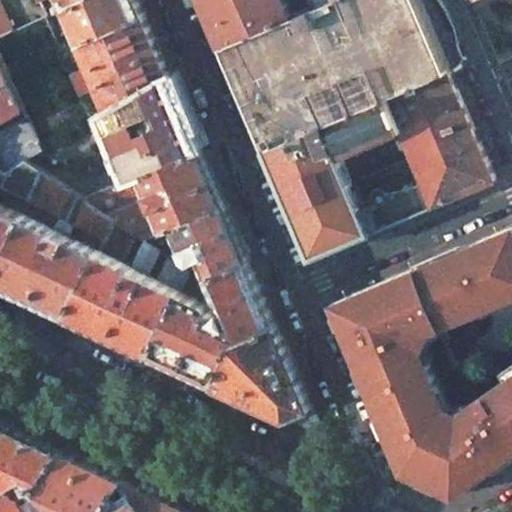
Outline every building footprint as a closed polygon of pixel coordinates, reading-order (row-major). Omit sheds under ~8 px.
[(0,0),(0,35),(12,30),(0,2),(0,0)] [(61,16),(53,0),(38,0),(46,15),(48,20),(61,16)] [(147,14),(140,0),(64,0),(76,26),(55,35),(62,50),(83,41),(147,14)] [(205,0),(224,45),(295,14),(288,0),(205,0)] [(451,71),(420,0),(309,0),(313,7),(295,14),(224,45),(268,147),(389,96),(451,71)] [(173,75),(147,14),(83,41),(93,65),(100,84),(111,110),(113,109),(165,80),(173,75)] [(0,53),(0,120),(24,107),(0,53)] [(95,86),(87,67),(72,73),(81,92),(93,87),(95,86)] [(415,155),(436,204),(497,179),(451,71),(389,96),(404,129),(415,155)] [(193,122),(173,75),(165,80),(174,102),(179,100),(184,112),(183,113),(187,124),(193,122)] [(187,124),(183,113),(184,112),(179,100),(174,102),(165,80),(113,109),(119,125),(114,127),(135,176),(197,148),(187,124)] [(314,256),(375,231),(353,181),(342,155),(404,129),(389,96),(268,147),(314,256)] [(108,112),(114,127),(119,125),(113,109),(111,110),(108,112)] [(44,151),(27,115),(0,129),(0,166),(4,173),(28,160),(44,151)] [(187,124),(197,148),(203,146),(196,130),(193,122),(187,124)] [(101,191),(84,198),(114,218),(137,233),(146,239),(151,227),(141,202),(153,197),(165,227),(169,227),(176,224),(227,203),(203,146),(197,148),(135,176),(101,191)] [(375,231),(436,204),(415,155),(353,181),(375,231)] [(0,166),(0,184),(8,188),(2,203),(0,202),(0,270),(44,171),(28,160),(4,173),(0,166)] [(0,281),(33,297),(71,315),(114,218),(84,198),(51,175),(44,171),(0,270),(0,281)] [(227,203),(176,224),(189,257),(194,256),(202,252),(211,276),(251,258),(227,203)] [(137,233),(114,218),(71,315),(112,334),(153,353),(191,270),(192,269),(171,256),(161,277),(152,273),(162,250),(146,239),(134,265),(125,260),(137,233)] [(511,225),(372,285),(334,301),(379,407),(406,470),(431,482),(457,494),(488,472),(511,456),(511,374),(463,409),(451,403),(427,348),(435,333),(511,299),(511,225)] [(210,296),(191,270),(153,353),(185,368),(217,383),(235,342),(278,323),(251,258),(211,276),(222,304),(219,304),(216,304),(213,305),(210,296)] [(217,383),(314,428),(322,424),(278,323),(235,342),(217,383)] [(75,443),(2,411),(0,414),(0,511),(61,511),(47,485),(56,480),(54,475),(75,443)] [(142,465),(75,443),(54,475),(56,480),(73,511),(82,511),(87,509),(89,511),(171,511),(173,511),(142,465)] [(203,511),(211,498),(142,465),(173,511),(203,511)] [(242,511),(211,498),(203,511),(242,511)]
